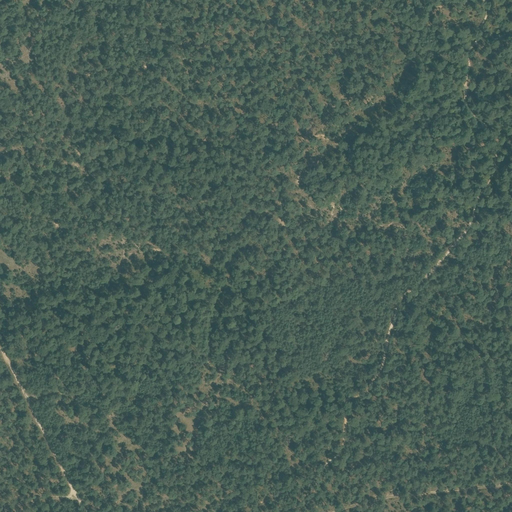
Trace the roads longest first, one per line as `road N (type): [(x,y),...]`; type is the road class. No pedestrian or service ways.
road 1 (unknown): [(84,511),(0,347)]
road 2 (track): [(355,505),(511,483)]
